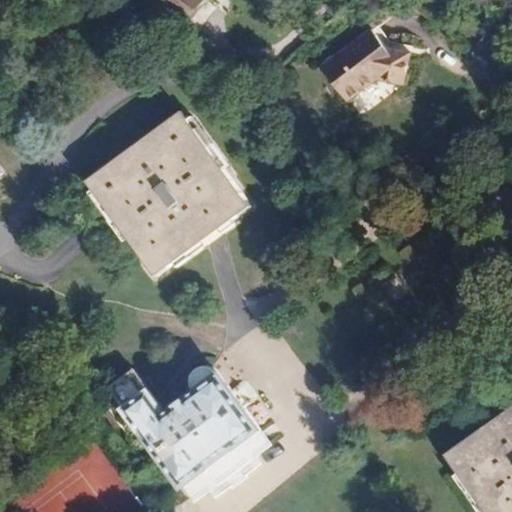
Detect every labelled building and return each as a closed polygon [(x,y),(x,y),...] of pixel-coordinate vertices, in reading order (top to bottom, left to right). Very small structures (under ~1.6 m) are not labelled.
[(152,0),(186,22),(201,0),(152,0)] [(208,0),(201,0),(186,22),(191,25),(208,0)] [(323,67),(349,101),(379,80),(406,85),(412,53),(387,48),(381,39),(373,29),(323,67)] [(88,181),(158,276),(253,206),(183,111),(88,181)] [(110,387),(181,485),(259,427),(214,367),(207,365),(203,365),(195,370),(191,374),(190,381),(194,391),(166,411),(133,370),(110,387)] [(511,511),(511,409),(448,454),(488,511),(511,511)]
